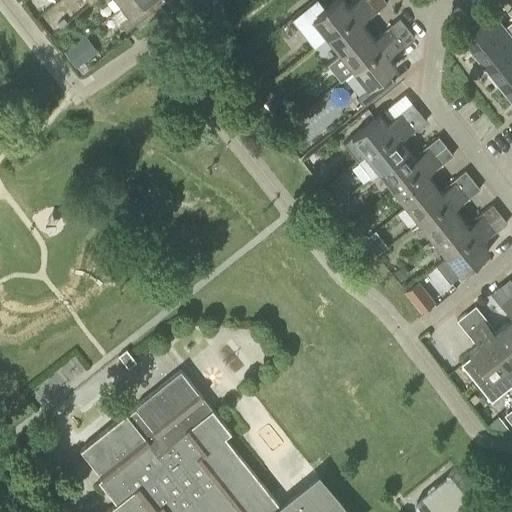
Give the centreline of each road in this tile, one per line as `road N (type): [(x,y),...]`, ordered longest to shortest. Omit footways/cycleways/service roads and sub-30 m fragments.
road 1 (residential): [(511,208),(427,105),(434,26)]
road 2 (residential): [(404,339),(511,253)]
